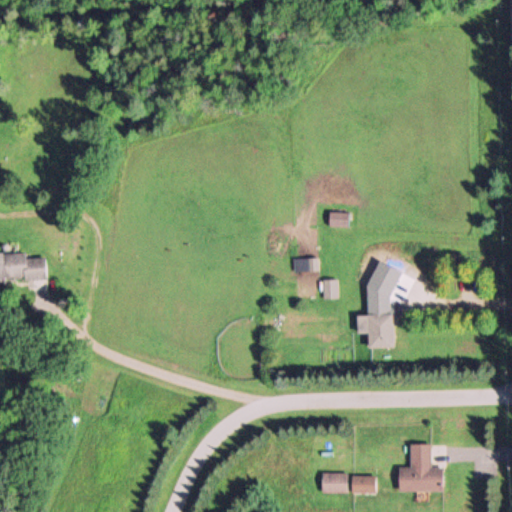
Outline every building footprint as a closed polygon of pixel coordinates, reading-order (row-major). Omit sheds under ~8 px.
[(0,253),(0,281),(46,280),(45,257),(26,258),(26,252),(0,253)] [(316,259),(301,260),(301,270),(317,269),(316,259)] [(336,280),(323,280),(323,299),(336,299),(336,280)] [(368,333),(368,349),(393,348),(391,295),(351,296),(351,314),(356,314),(357,333),(368,333)] [(430,444),(410,444),(410,467),(398,467),(398,490),(443,490),(443,467),(430,467),(430,444)] [(347,492),(347,471),(320,471),(320,492),(347,492)] [(375,475),(351,475),(351,493),(375,493),(375,475)]
